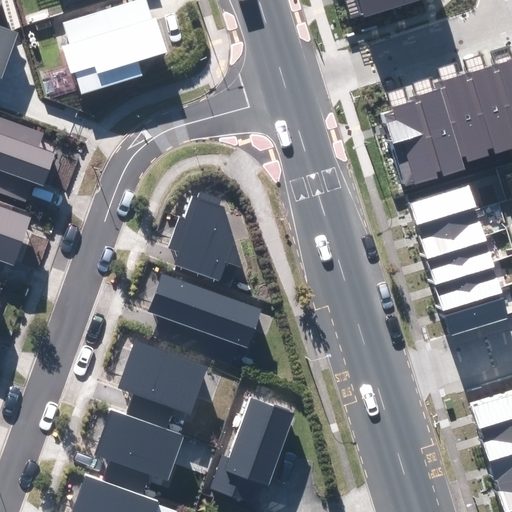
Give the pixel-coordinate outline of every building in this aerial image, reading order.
[(146,58),(172,50),(156,0),(122,0),(72,15),(60,19),(83,95),(151,74),(146,58)] [(67,0),(72,15),(122,0),(67,0)] [(359,0),(364,16),(418,0),(359,0)] [(0,57),(2,58),(10,33),(0,29),(0,57)] [(511,57),(511,55),(485,63),(510,144),(511,143),(511,57)] [(485,63),(458,71),(483,152),(510,144),(485,63)] [(431,79),(433,86),(457,161),(483,152),(458,71),(431,79)] [(433,86),(407,94),(409,100),(432,174),(459,166),(457,161),(433,86)] [(409,100),(382,108),(405,182),(432,174),(409,100)] [(0,166),(51,184),(63,150),(44,143),(49,129),(0,112),(0,166)] [(403,224),(477,201),(468,173),(394,196),(403,224)] [(511,183),(503,186),(511,215),(511,183)] [(175,266),(229,286),(237,266),(226,262),(234,245),(225,207),(219,206),(222,199),(199,192),(197,197),(190,196),(184,218),(180,217),(169,248),(179,251),(175,266)] [(0,199),(0,255),(16,261),(34,212),(0,199)] [(412,253),(486,230),(477,201),(403,224),(412,253)] [(420,281),(495,258),(486,230),(412,253),(420,281)] [(429,310),(504,287),(495,258),(420,281),(429,310)] [(248,348),(262,308),(163,273),(149,312),(161,316),(154,334),(232,362),(238,345),(248,348)] [(438,338),(511,315),(511,313),(504,287),(429,310),(438,338)] [(0,338),(15,293),(0,288),(0,338)] [(127,415),(167,429),(174,409),(189,415),(207,365),(134,340),(117,389),(134,395),(127,415)] [(511,376),(457,393),(465,421),(511,406),(511,376)] [(210,487),(248,501),(255,481),(268,486),(294,414),(250,398),(228,457),(222,455),(210,487)] [(511,406),(465,421),(473,448),(511,436),(511,406)] [(104,481),(145,496),(150,481),(165,486),(183,435),(167,429),(127,415),(112,409),(95,456),(111,462),(104,481)] [(511,436),(473,448),(482,476),(511,467),(511,436)] [(511,467),(482,476),(490,504),(511,497),(511,467)] [(153,511),(158,500),(145,496),(104,481),(86,475),(72,511),(153,511)] [(511,511),(511,497),(490,504),(492,511),(511,511)]
